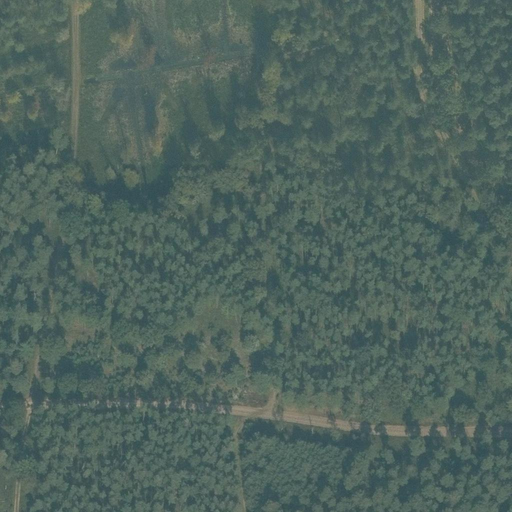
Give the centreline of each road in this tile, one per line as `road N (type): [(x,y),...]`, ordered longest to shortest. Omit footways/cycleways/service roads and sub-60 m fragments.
road 1 (track): [(75,0),(62,254),(16,511)]
road 2 (track): [(511,432),(384,431),(145,403),(0,405)]
road 3 (track): [(511,239),(446,96),(434,0)]
